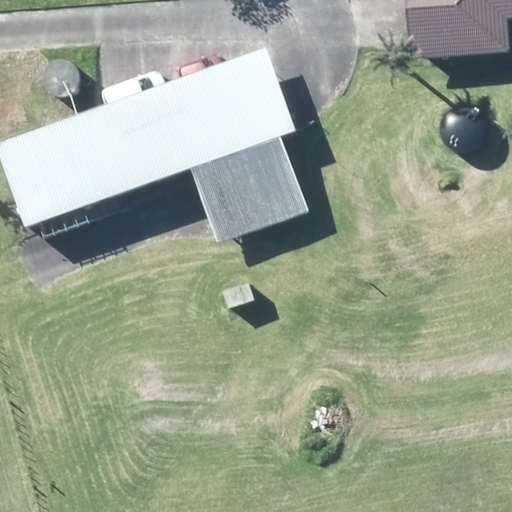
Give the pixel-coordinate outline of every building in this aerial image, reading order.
[(511,0),(414,0),(418,59),(511,52),(511,0)] [(288,136),(305,129),(275,46),(103,109),(4,146),(35,229),(199,169),(226,245),(316,211),(311,199),(300,168),(295,156),(288,136)] [(378,156),(417,143),(406,110),(369,122),(371,127),(377,150),(378,156)] [(119,275),(122,293),(138,290),(135,273),(119,275)] [(297,285),(302,302),(320,297),(315,280),(297,285)]
